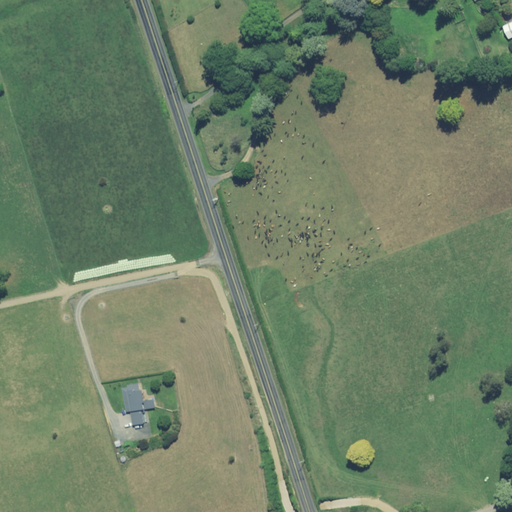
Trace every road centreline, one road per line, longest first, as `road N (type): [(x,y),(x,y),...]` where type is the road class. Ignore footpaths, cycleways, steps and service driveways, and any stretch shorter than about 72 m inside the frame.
road 1 (tertiary): [(310,511),(140,0)]
road 2 (track): [(294,511),(213,278),(181,266),(63,290)]
